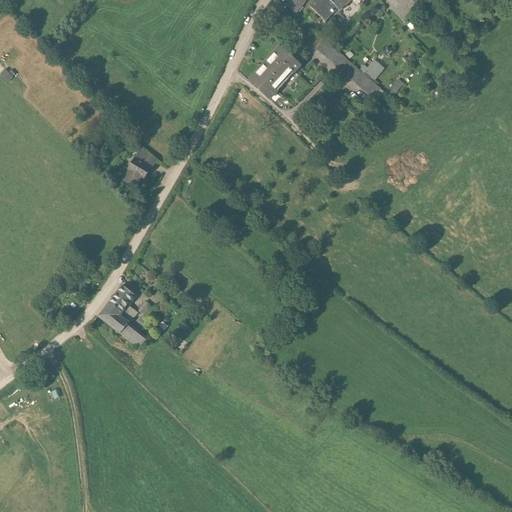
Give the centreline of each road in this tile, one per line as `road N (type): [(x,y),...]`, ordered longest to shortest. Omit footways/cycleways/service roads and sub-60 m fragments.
road 1 (residential): [(45,351),(80,321),(129,254),(266,0)]
road 2 (track): [(45,351),(70,394),(83,511)]
